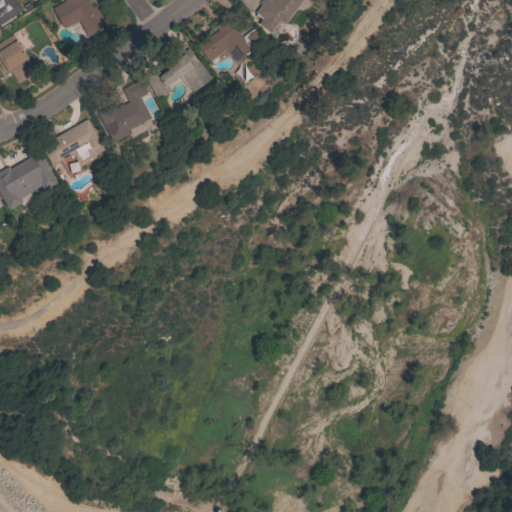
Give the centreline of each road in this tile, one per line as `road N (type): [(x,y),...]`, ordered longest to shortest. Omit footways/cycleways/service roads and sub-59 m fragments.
road 1 (track): [(385,0),(310,88),(237,156),(169,202),(33,318),(0,323)]
road 2 (residential): [(0,124),(190,0)]
road 3 (track): [(436,511),(471,444),(511,330)]
